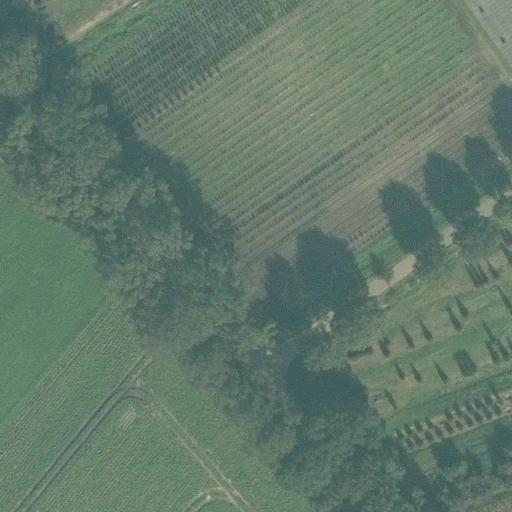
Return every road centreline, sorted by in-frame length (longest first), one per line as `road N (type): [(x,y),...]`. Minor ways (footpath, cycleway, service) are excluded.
road 1 (unclassified): [(0,82),(259,373)]
road 2 (unclassified): [(259,373),(511,191)]
road 3 (unclassified): [(371,511),(259,373)]
